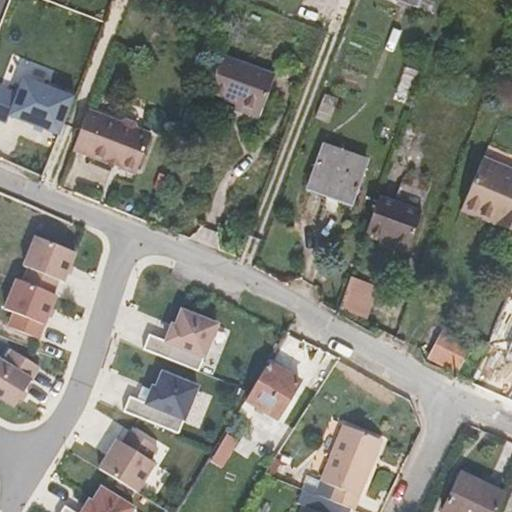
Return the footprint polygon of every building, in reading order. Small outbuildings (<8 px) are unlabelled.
[(203,32),(198,47),(210,51),(215,37),(203,32)] [(261,116),(274,77),(222,58),(210,93),(234,101),(232,106),(261,116)] [(23,79),(8,117),(59,136),(73,98),(23,79)] [(139,165),(152,130),(126,121),(126,116),(119,114),(115,116),(89,107),(74,146),(81,149),(109,159),(111,155),(139,165)] [(306,189),(354,207),(372,157),(324,140),(306,189)] [(511,230),(511,155),(487,146),(462,211),(511,230)] [(139,165),(111,155),(109,159),(137,170),(139,165)] [(379,192),(364,236),(410,251),(424,208),(379,192)] [(28,269),(23,283),(52,295),(58,281),(63,283),(75,253),(35,237),(23,267),(28,269)] [(342,307),(368,317),(380,286),(354,276),(342,307)] [(38,340),(56,296),(52,295),(23,283),(16,280),(4,310),(14,314),(8,328),(38,340)] [(216,325),(181,311),(175,327),(172,326),(171,328),(165,342),(156,338),(148,335),(142,350),(198,372),(216,325)] [(171,328),(161,324),(156,338),(165,342),(171,328)] [(441,331),(429,358),(459,372),(471,345),(441,331)] [(0,361),(0,398),(14,407),(39,367),(11,350),(3,363),(0,361)] [(257,406),(277,418),(300,381),(268,362),(245,399),(257,406)] [(197,388),(161,373),(155,389),(152,388),(151,390),(145,404),(136,400),(129,397),(122,412),(178,434),(197,388)] [(151,390),(142,386),(136,400),(145,404),(151,390)] [(257,406),(245,399),(237,413),(249,420),(257,406)] [(318,488),(315,494),(338,503),(352,508),(354,509),(383,440),(343,424),(318,488)] [(117,441),(99,470),(136,493),(154,464),(149,461),(157,448),(129,431),(122,444),(117,441)] [(239,442),(227,435),(211,462),(223,469),(239,442)] [(460,472),(441,511),(442,511),(495,511),(505,493),(460,472)] [(304,482),(302,488),(315,494),(318,488),(304,482)] [(296,502),(303,505),(300,511),(350,511),(352,508),(338,503),(315,494),(302,488),(296,502)] [(130,511),(133,509),(101,489),(92,503),(89,501),(88,503),(82,511),(72,511),(71,511),(64,507),(60,511),(130,511)] [(82,511),(88,503),(79,498),(71,511),(72,511),(82,511)]
